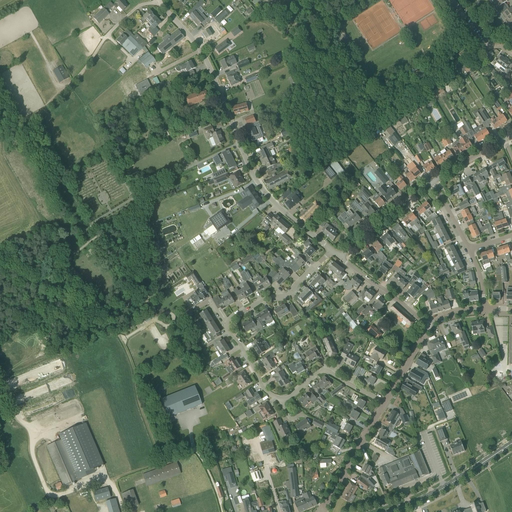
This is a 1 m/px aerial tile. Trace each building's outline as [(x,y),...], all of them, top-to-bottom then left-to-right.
[(110,2),(103,9),(107,12),(113,6),(116,9),(118,6),(122,11),(127,6),(123,2),(122,0),(118,0),(113,6),(110,2)] [(193,14),(189,17),(193,22),(199,17),(202,14),(197,10),(204,4),(201,0),(195,5),(195,6),(193,8),(195,11),(193,14)] [(440,0),(450,12),(458,6),(459,6),(454,0),(440,0)] [(497,8),(500,11),(506,7),(503,4),(507,2),(507,1),(507,0),(498,0),(495,2),(498,7),(497,8)] [(218,7),(210,14),(214,18),(221,11),(218,7)] [(503,14),(506,19),(511,14),(511,8),(508,11),(506,7),(500,11),(502,15),(503,14)] [(103,9),(103,8),(93,18),(98,24),(109,14),(107,12),(103,9)] [(214,19),(219,24),(230,14),(226,9),(214,19)] [(150,11),(140,20),(142,23),(146,21),(148,23),(155,17),(150,11)] [(199,17),(193,22),(198,27),(201,23),(203,22),(207,19),(202,14),(199,17)] [(149,30),(148,31),(153,37),(158,31),(155,28),(157,27),(160,23),(155,17),(148,23),(151,26),(149,28),(148,29),(149,30)] [(203,29),(205,31),(202,33),(206,40),(215,34),(213,30),(212,31),(210,28),(207,25),(203,29)] [(156,48),(162,55),(184,38),(178,31),(170,37),(168,35),(162,40),(164,42),(156,48)] [(141,39),(147,44),(153,38),(147,32),(141,39)] [(147,44),(141,39),(138,42),(132,38),(130,36),(128,39),(123,34),(116,41),(121,46),(133,57),(141,47),(143,49),(147,44)] [(230,45),(226,40),(214,49),(218,54),(230,45)] [(248,53),(255,50),(253,44),(246,47),(248,53)] [(138,59),(141,63),(151,55),(148,51),(138,59)] [(151,55),(141,63),(146,69),(149,67),(148,66),(152,62),(153,63),(156,61),(151,55)] [(220,62),(223,70),(231,67),(231,66),(236,64),(233,56),(220,62)] [(496,63),(501,67),(507,59),(505,58),(504,59),(501,57),(499,60),(496,58),(492,63),(495,65),(496,63)] [(507,59),(501,67),(499,69),(503,73),(504,72),(506,74),(510,69),(508,67),(511,64),(508,62),(509,61),(507,59)] [(238,69),(249,64),(247,60),(237,65),(238,69)] [(175,68),(176,71),(179,72),(181,71),(186,68),(188,72),(194,69),(190,62),(184,64),(175,68)] [(53,71),(57,78),(59,83),(68,78),(62,66),(53,71)] [(412,74),(416,79),(425,73),(421,68),(412,74)] [(240,83),(236,74),(235,74),(232,76),(227,78),(227,79),(228,81),(231,86),(235,84),(240,83)] [(256,80),(254,75),(244,79),(246,84),(256,80)] [(288,78),(291,85),(297,82),(294,76),(288,78)] [(139,84),(135,86),(137,89),(140,96),(152,90),(148,83),(147,80),(143,82),(139,84)] [(159,84),(155,86),(159,92),(166,88),(164,85),(163,82),(159,84)] [(440,85),(430,92),(431,94),(433,98),(444,91),(440,85)] [(185,98),(188,107),(202,102),(201,101),(208,98),(205,91),(199,94),(198,93),(185,98)] [(420,98),(423,104),(431,99),(432,102),(434,101),(429,92),(420,98)] [(492,104),(497,111),(498,111),(499,110),(502,108),(497,100),(492,104)] [(246,103),(233,107),(235,115),(248,111),(246,103)] [(150,113),(164,141),(174,136),(160,108),(150,113)] [(482,109),(479,111),(486,121),(489,119),(484,111),(483,111),(482,109)] [(493,114),(497,119),(501,125),(507,121),(499,110),(498,111),(497,111),(493,114)] [(486,121),(479,111),(478,112),(479,112),(476,114),(482,124),(486,121)] [(244,119),(247,126),(256,122),(253,115),(244,119)] [(501,125),(497,119),(495,120),(493,118),(490,120),(492,123),(491,123),(496,129),(501,125)] [(259,121),(247,126),(249,130),(248,131),(251,138),(252,141),(253,141),(263,137),(259,127),(261,126),(260,124),(261,123),(260,121),(259,122),(259,121)] [(467,122),(464,124),(468,132),(472,130),(467,122)] [(484,139),(477,128),(475,124),(471,126),(475,132),(472,133),(474,136),(478,143),(484,139)] [(208,139),(213,137),(216,145),(224,142),(220,132),(214,134),(214,133),(212,126),(204,130),(208,139)] [(470,135),(464,126),(459,129),(462,134),(456,138),(458,140),(460,143),(460,144),(464,151),(465,151),(468,150),(467,149),(472,146),(468,140),(467,140),(466,138),(470,135)] [(480,126),(477,128),(484,139),(490,136),(484,127),(482,128),(480,126)] [(289,128),(280,131),(282,136),(291,133),(289,128)] [(391,136),(388,138),(394,146),(397,144),(401,141),(395,133),(391,136)] [(447,135),(443,137),(448,146),(450,145),(452,144),(452,143),(447,135)] [(448,146),(443,137),(440,139),(445,148),(448,146)] [(460,143),(458,140),(452,143),(452,144),(450,145),(452,148),(456,156),(461,153),(462,153),(463,153),(463,152),(464,151),(460,144),(460,143)] [(260,159),(261,161),(272,156),(270,150),(274,148),(272,143),(266,145),(268,149),(260,152),(262,158),(260,159)] [(423,146),(427,152),(432,150),(428,143),(423,146)] [(449,150),(442,155),(446,162),(453,157),(449,150)] [(236,166),(230,154),(229,152),(229,151),(213,159),(216,166),(227,161),(227,162),(227,163),(228,166),(229,166),(231,169),(236,166)] [(446,162),(442,155),(441,155),(439,151),(432,156),(433,158),(438,166),(442,164),(443,164),(445,163),(445,162),(446,162)] [(272,156),(261,161),(262,164),(265,163),(267,169),(276,164),(272,156)] [(505,164),(502,159),(496,163),(499,168),(502,167),(505,172),(509,171),(505,164)] [(339,178),(345,174),(337,160),(330,164),(339,178)] [(423,166),(427,173),(435,168),(431,161),(423,166)] [(409,169),(406,167),(404,164),(399,168),(396,164),(393,166),(399,173),(403,169),(405,172),(409,169)] [(195,173),(202,171),(199,165),(193,168),(195,173)] [(416,168),(411,172),(416,178),(421,174),(419,172),(418,171),(416,168)] [(227,174),(224,169),(212,175),(214,179),(227,174)] [(265,182),(269,190),(293,177),(289,169),(276,176),(274,173),(277,172),(276,169),(267,173),(268,176),(270,175),(272,178),(265,182)] [(374,173),(384,185),(389,181),(379,169),(374,173)] [(494,181),(492,177),(491,174),(488,175),(488,174),(485,169),(480,172),(485,183),(490,180),(491,182),(494,181)] [(230,181),(231,183),(232,183),(230,184),(230,185),(232,189),(233,189),(244,183),(238,172),(230,177),(230,179),(230,180),(230,181)] [(416,178),(411,172),(405,176),(408,180),(409,180),(411,182),(416,178)] [(485,183),(480,172),(474,176),(479,184),(482,183),(483,185),(485,183)] [(386,176),(392,183),(395,180),(389,173),(386,176)] [(499,178),(501,183),(511,179),(509,173),(502,176),(503,177),(501,177),(500,174),(497,175),(492,177),(494,181),(499,178)] [(399,182),(396,185),(400,191),(406,186),(403,181),(404,180),(401,176),(397,180),(399,182)] [(469,179),(463,182),(466,186),(466,187),(465,187),(468,192),(472,190),(476,197),(477,200),(481,197),(480,194),(478,191),(478,190),(474,182),(472,184),(471,183),(469,179)] [(501,183),(500,183),(502,186),(506,184),(507,187),(511,184),(511,179),(501,183)] [(465,195),(461,184),(456,186),(449,190),(453,196),(456,194),(458,198),(465,195)] [(247,197),(238,203),(240,207),(257,195),(251,186),(244,191),(247,197)] [(383,186),(378,190),(382,195),(387,202),(396,194),(391,188),(387,191),(385,189),(383,186)] [(291,189),(281,197),(284,200),(286,199),(293,193),(291,189)] [(362,192),(368,200),(372,197),(365,189),(362,192)] [(285,204),(290,210),(301,202),(300,201),(293,193),(286,199),(288,201),(285,204)] [(358,198),(364,205),(369,201),(362,194),(358,198)] [(257,195),(240,207),(243,210),(252,204),(256,209),(264,204),(257,195)] [(372,199),(376,204),(379,208),(385,204),(378,196),(375,199),(374,197),(372,199)] [(351,203),(358,211),(358,210),(361,214),(364,211),(369,217),(374,212),(370,208),(367,204),(361,208),(358,205),(358,203),(355,200),(351,203)] [(458,206),(460,211),(470,206),(469,202),(468,200),(465,201),(465,202),(458,206)] [(299,217),(305,224),(322,207),(316,201),(299,217)] [(427,202),(422,206),(432,220),(437,216),(435,213),(432,214),(428,210),(431,208),(427,202)] [(356,212),(358,211),(351,203),(349,205),(356,212)] [(179,212),(185,229),(201,223),(195,206),(179,212)] [(432,220),(422,206),(417,210),(421,216),(423,214),(427,218),(426,219),(425,218),(422,221),(425,225),(432,220)] [(461,213),(463,218),(476,212),(473,207),(468,210),(461,213)] [(217,214),(209,219),(213,226),(226,217),(222,210),(217,213),(217,214)] [(349,210),(346,213),(355,224),(361,219),(357,215),(356,213),(353,215),(349,210)] [(345,212),(337,218),(343,226),(346,224),(349,228),(350,228),(355,224),(346,213),(345,212)] [(476,212),(463,218),(464,219),(463,220),(464,222),(465,222),(466,223),(473,220),(472,218),(477,215),(476,212)] [(267,226),(269,223),(270,225),(270,224),(276,230),(278,228),(285,234),(290,228),(276,215),(274,217),(269,213),(264,219),(265,220),(263,222),(267,226)] [(413,213),(408,217),(414,226),(417,224),(414,221),(417,219),(413,213)] [(498,217),(499,217),(500,222),(502,229),(508,227),(506,220),(504,220),(502,215),(498,217)] [(226,217),(213,226),(217,232),(226,226),(226,227),(231,223),(226,217)] [(414,226),(408,217),(403,221),(407,226),(409,225),(411,228),(414,226)] [(499,217),(498,217),(493,219),(495,223),(494,223),(497,231),(502,229),(500,222),(499,217)] [(432,222),(435,228),(442,224),(439,218),(432,222)] [(468,228),(471,233),(482,228),(479,221),(476,223),(476,224),(468,228)] [(323,233),(333,241),(338,235),(328,228),(329,226),(327,224),(321,231),(324,232),(323,233)] [(435,228),(437,233),(445,230),(442,224),(435,228)] [(482,228),(471,233),(473,238),(480,235),(479,233),(487,229),(488,232),(492,231),(490,224),(482,228)] [(398,225),(392,230),(395,234),(396,234),(397,234),(399,237),(402,240),(404,238),(404,239),(405,238),(407,236),(402,230),(401,229),(398,225)] [(425,233),(427,238),(430,237),(428,232),(429,232),(430,232),(433,230),(432,229),(425,233)] [(437,233),(440,239),(447,235),(445,230),(437,233)] [(284,234),(279,239),(285,244),(287,246),(293,242),(290,239),(284,234)] [(393,246),(389,242),(392,239),(387,234),(381,239),(390,249),(393,246)] [(447,235),(440,239),(443,244),(450,241),(447,235)] [(308,240),(303,243),(304,246),(308,250),(305,253),(306,254),(310,258),(316,252),(310,246),(311,244),(310,243),(308,240)] [(372,246),(377,253),(382,248),(377,242),(372,246)] [(445,249),(448,255),(456,251),(453,246),(445,249)] [(504,255),(502,247),(496,249),(499,257),(496,258),(499,265),(502,264),(501,260),(506,259),(504,255)] [(296,259),(293,261),(300,268),(305,263),(297,255),(299,253),(295,250),(292,251),(295,254),(293,256),(296,259)] [(370,258),(373,255),(368,250),(362,255),(370,264),(373,261),(370,258)] [(448,255),(451,261),(458,257),(456,251),(448,255)] [(492,251),(486,252),(489,262),(493,261),(494,259),(494,258),(492,251)] [(376,255),(383,263),(386,259),(380,252),(376,255)] [(489,262),(486,252),(481,254),(484,265),(490,263),(489,262)] [(255,261),(258,265),(263,261),(260,256),(255,261)] [(280,257),(276,259),(282,264),(284,262),(295,273),(300,268),(293,261),(293,262),(291,259),(288,262),(286,259),(284,261),(280,257)] [(451,261),(454,266),(461,263),(458,257),(451,261)] [(281,272),(278,274),(285,281),(289,276),(280,266),(282,264),(276,259),(272,260),(280,268),(279,270),(281,272)] [(382,267),(379,271),(385,276),(389,270),(392,266),(385,260),(382,265),(383,266),(382,267)] [(394,273),(394,272),(398,268),(402,263),(398,261),(391,270),(394,273)] [(329,269),(334,273),(339,267),(334,263),(329,269)] [(465,267),(464,265),(463,264),(462,265),(461,263),(454,266),(450,268),(451,270),(455,268),(457,272),(464,268),(465,267)] [(392,281),(397,285),(402,280),(404,277),(398,273),(401,270),(403,268),(401,266),(399,269),(398,268),(394,272),(397,274),(397,275),(392,281)] [(339,267),(334,273),(337,275),(336,277),(338,278),(344,271),(339,267)] [(496,301),(500,301),(500,300),(500,293),(503,293),(503,290),(500,268),(497,269),(495,270),(496,275),(496,276),(496,282),(492,282),(492,300),(496,300),(496,301)] [(193,272),(186,277),(189,281),(192,279),(197,286),(201,283),(193,272)] [(285,281),(278,274),(276,272),(273,275),(272,275),(271,276),(273,279),(280,286),(285,281)] [(469,282),(469,285),(475,284),(475,280),(474,280),(473,272),(465,274),(466,275),(462,276),(464,283),(469,282)] [(408,283),(410,285),(414,280),(416,282),(416,281),(420,276),(416,273),(410,279),(407,276),(406,277),(405,276),(404,277),(402,280),(397,285),(402,290),(408,283)] [(256,275),(258,278),(264,289),(270,285),(266,278),(263,280),(261,277),(260,277),(258,274),(256,275)] [(319,276),(315,280),(321,287),(325,282),(323,279),(319,276)] [(223,279),(224,280),(229,289),(232,287),(228,280),(226,277),(223,279)] [(342,286),(346,289),(347,289),(348,289),(349,289),(350,289),(351,288),(353,286),(357,289),(362,283),(355,277),(351,282),(349,280),(342,286)] [(258,278),(252,282),(254,285),(258,293),(264,289),(258,278)] [(330,279),(328,281),(332,286),(332,285),(336,290),(345,283),(344,282),(342,280),(337,284),(335,282),(334,283),(330,279)] [(221,282),(226,290),(227,290),(229,289),(224,280),(221,282)] [(315,280),(310,285),(314,289),(316,291),(316,292),(318,294),(320,291),(319,289),(321,287),(315,280)] [(414,280),(410,285),(412,287),(407,293),(413,298),(418,292),(421,294),(428,288),(423,285),(420,289),(414,285),(417,282),(416,281),(416,282),(414,280)] [(244,288),(242,290),(246,297),(252,294),(246,283),(242,285),(244,288)] [(202,301),(205,299),(203,296),(208,293),(204,287),(197,292),(194,294),(194,295),(191,297),(194,302),(193,303),(194,303),(195,305),(199,302),(199,303),(202,301)] [(246,297),(242,290),(239,292),(236,288),(233,290),(240,301),(246,297)] [(307,288),(302,293),(308,299),(313,294),(307,288)] [(362,301),(364,299),(368,303),(375,294),(369,289),(367,291),(364,289),(361,294),(359,298),(362,301)] [(421,294),(426,302),(435,297),(431,289),(421,294)] [(220,294),(223,299),(224,299),(228,306),(234,302),(230,295),(227,290),(226,290),(220,294)] [(343,299),(351,306),(358,299),(351,291),(343,299)] [(462,292),(463,294),(463,299),(469,298),(469,302),(479,300),(477,291),(473,291),(471,291),(468,291),(462,292)] [(308,299),(302,293),(298,298),(299,299),(297,301),(302,305),(308,299)] [(224,299),(223,299),(220,300),(218,296),(212,300),(216,305),(218,304),(222,309),(228,306),(224,299)] [(437,298),(439,304),(441,312),(451,309),(448,301),(444,302),(442,296),(437,298)] [(383,306),(387,303),(380,297),(374,305),(372,308),(379,313),(385,307),(383,306)] [(441,312),(439,304),(434,305),(433,302),(429,303),(430,307),(432,315),(441,312)] [(401,323),(404,326),(405,326),(408,329),(415,322),(395,304),(388,311),(401,323)] [(275,311),(279,318),(289,312),(285,305),(278,309),(275,311)] [(361,313),(362,313),(364,316),(372,309),(369,306),(365,310),(364,310),(361,313)] [(359,315),(362,313),(361,313),(364,310),(362,307),(356,312),(359,315)] [(182,315),(185,320),(187,318),(194,313),(194,314),(199,311),(197,308),(193,311),(193,312),(191,313),(190,311),(185,314),(185,313),(182,315)] [(200,314),(203,320),(210,316),(207,310),(200,314)] [(261,321),(258,323),(262,330),(267,327),(266,325),(268,324),(269,324),(272,322),(272,321),(273,321),(269,314),(270,313),(269,313),(267,310),(266,310),(263,311),(263,312),(258,316),(261,321)] [(343,316),(349,324),(353,320),(348,313),(343,316)] [(152,314),(143,318),(145,322),(154,318),(152,314)] [(204,327),(213,321),(214,321),(212,318),(210,316),(203,320),(206,325),(203,326),(204,327)] [(262,330),(258,323),(255,325),(252,319),(242,325),(246,332),(254,328),(257,333),(262,330)] [(349,324),(354,331),(359,328),(353,320),(349,324)] [(208,327),(210,331),(217,326),(213,321),(204,327),(205,328),(206,329),(208,327)] [(471,323),(472,328),(473,335),(485,334),(483,321),(479,321),(479,322),(471,323)] [(452,327),(453,331),(452,332),(454,337),(458,335),(463,347),(465,350),(469,348),(463,332),(462,332),(459,324),(452,327)] [(367,331),(377,340),(377,339),(378,340),(382,335),(372,325),(367,330),(367,331)] [(210,331),(204,334),(205,335),(204,335),(206,339),(207,338),(207,339),(206,340),(208,344),(220,336),(219,333),(220,332),(217,326),(210,331)] [(495,337),(492,327),(486,328),(488,339),(495,337)] [(323,340),(330,357),(337,354),(330,337),(323,340)] [(215,342),(220,350),(227,345),(224,340),(223,341),(221,338),(215,342)] [(253,347),(259,356),(269,349),(269,348),(266,342),(264,342),(262,343),(259,338),(253,342),(255,345),(253,347)] [(429,343),(431,348),(432,351),(435,349),(435,350),(445,346),(441,338),(435,340),(436,341),(434,342),(433,341),(429,343)] [(345,359),(344,362),(354,368),(359,359),(355,356),(354,357),(349,354),(353,346),(347,343),(343,350),(344,351),(341,356),(345,359)] [(227,345),(220,350),(223,355),(230,351),(231,350),(229,347),(228,348),(227,345)] [(305,354),(310,361),(317,357),(316,355),(319,353),(316,347),(305,354)] [(372,354),(370,359),(373,360),(373,361),(377,363),(379,358),(382,360),(386,353),(376,347),(372,354)] [(262,362),(268,371),(270,370),(276,366),(272,359),(275,356),(272,351),(264,356),(266,359),(262,362)] [(293,363),(288,367),(293,374),(296,372),(297,375),(305,370),(303,368),(306,366),(303,362),(297,353),(294,355),(294,356),(294,357),(295,359),(296,360),(297,359),(298,359),(300,361),(299,363),(300,364),(295,367),(294,365),(293,363)] [(421,354),(419,357),(420,358),(416,364),(419,366),(419,367),(422,368),(426,370),(430,363),(426,361),(428,358),(425,357),(426,356),(421,354)] [(431,357),(434,365),(440,362),(437,354),(431,357)] [(213,363),(210,365),(212,367),(221,361),(219,358),(213,362),(213,363)] [(224,363),(227,368),(229,366),(233,373),(241,368),(236,360),(233,361),(231,358),(224,363)] [(275,370),(277,373),(285,368),(283,365),(275,370)] [(368,370),(378,375),(382,369),(375,365),(373,369),(370,367),(368,370)] [(355,370),(353,375),(357,377),(359,374),(363,377),(366,371),(362,369),(358,366),(355,370)] [(412,370),(409,376),(412,378),(411,378),(419,383),(423,377),(426,379),(427,379),(429,378),(427,374),(422,371),(420,374),(412,370)] [(235,376),(243,388),(251,383),(243,371),(235,376)] [(289,383),(282,371),(275,376),(275,377),(274,377),(277,383),(279,382),(282,387),(289,383)] [(364,381),(372,386),(376,379),(370,376),(368,379),(365,378),(364,381)] [(324,377),(318,382),(325,390),(331,384),(324,377)] [(325,390),(318,382),(312,387),(319,395),(325,390)] [(405,383),(401,389),(407,392),(406,394),(410,396),(411,394),(412,395),(415,389),(420,392),(422,388),(412,382),(410,386),(405,383)] [(202,405),(194,386),(161,399),(168,418),(202,405)] [(245,393),(243,394),(248,401),(249,400),(252,405),(261,399),(257,392),(254,394),(251,389),(245,393)] [(323,403),(318,398),(317,399),(312,394),(308,398),(306,395),(299,401),(304,407),(311,401),(313,404),(316,401),(320,405),(323,403)] [(346,403),(352,407),(354,404),(348,400),(349,399),(345,397),(343,401),(346,403)] [(356,406),(358,407),(362,410),(366,403),(357,398),(355,402),(358,403),(356,406)] [(448,401),(442,403),(446,413),(453,410),(452,408),(449,400),(448,401)] [(258,408),(266,419),(274,414),(266,403),(258,408)] [(347,412),(351,414),(349,417),(356,421),(360,414),(349,408),(347,412)] [(505,408),(500,412),(505,420),(511,416),(505,408)] [(442,409),(436,412),(440,421),(446,419),(442,409)] [(399,423),(399,421),(396,420),(399,415),(392,411),(386,421),(396,426),(398,425),(399,423)] [(500,412),(494,415),(500,424),(505,420),(500,412)] [(296,427),(298,431),(300,434),(311,428),(306,419),(301,422),(301,423),(296,427)] [(312,424),(321,429),(324,424),(315,419),(312,424)] [(278,434),(279,433),(282,438),(291,434),(286,424),(283,426),(280,420),(273,423),(278,434)] [(340,429),(343,430),(349,434),(352,427),(344,422),(340,429)] [(329,423),(326,429),(333,433),(333,432),(337,434),(340,428),(333,424),(332,425),(329,423)] [(56,442),(46,446),(48,450),(64,487),(80,480),(80,479),(94,473),(92,469),(102,465),(85,424),(59,435),(61,440),(56,442)] [(378,438),(374,443),(385,450),(384,452),(393,456),(395,455),(393,450),(387,447),(390,442),(386,439),(388,436),(390,436),(389,437),(390,438),(391,438),(392,438),(393,438),(394,438),(395,437),(396,437),(396,436),(397,435),(396,435),(397,432),(392,429),(388,426),(385,431),(382,429),(377,437),(378,438)] [(435,431),(440,442),(447,440),(443,428),(435,431)] [(326,429),(324,433),(331,437),(329,440),(334,443),(333,445),(340,450),(345,441),(340,438),(341,436),(337,434),(333,432),(333,433),(326,429)] [(260,443),(263,455),(275,452),(271,440),(260,443)] [(450,446),(453,455),(464,451),(461,441),(450,446)] [(391,483),(393,489),(419,479),(418,478),(423,476),(423,477),(429,474),(420,451),(417,452),(418,453),(384,466),(387,474),(386,474),(389,481),(390,480),(391,483)] [(142,475),(146,486),(180,474),(176,463),(142,475)] [(363,472),(360,477),(366,482),(368,484),(370,485),(373,482),(370,479),(371,478),(375,476),(372,468),(369,467),(370,466),(369,463),(368,463),(367,465),(366,465),(362,472),(363,472)] [(391,484),(391,483),(390,480),(389,481),(386,474),(387,474),(384,466),(383,467),(379,469),(382,476),(381,476),(385,486),(391,484)] [(222,470),(223,476),(227,475),(229,485),(235,483),(231,467),(222,470)] [(294,468),(288,469),(291,498),(295,497),(294,488),(297,488),(294,468)] [(356,482),(367,489),(370,485),(368,484),(360,477),(356,482)] [(54,485),(57,491),(63,488),(60,482),(54,485)] [(341,498),(348,502),(357,486),(350,482),(341,498)] [(107,488),(79,494),(80,500),(108,493),(107,488)] [(121,494),(127,509),(138,505),(132,490),(121,494)] [(294,502),(298,511),(300,511),(317,505),(313,496),(311,497),(309,492),(308,492),(303,494),(304,497),(294,502)] [(285,495),(287,502),(279,504),(280,509),(282,508),(282,511),(289,511),(289,509),(290,509),(290,506),(292,505),(288,494),(285,495)] [(250,498),(242,500),(245,511),(256,511),(259,510),(257,504),(252,505),(250,498)] [(105,502),(107,511),(119,511),(115,499),(105,502)] [(171,502),(172,508),(181,505),(179,499),(171,502)] [(471,505),(472,511),(484,511),(486,511),(483,503),(480,505),(478,506),(477,503),(475,504),(474,504),(473,504),(474,504),(471,505)]
